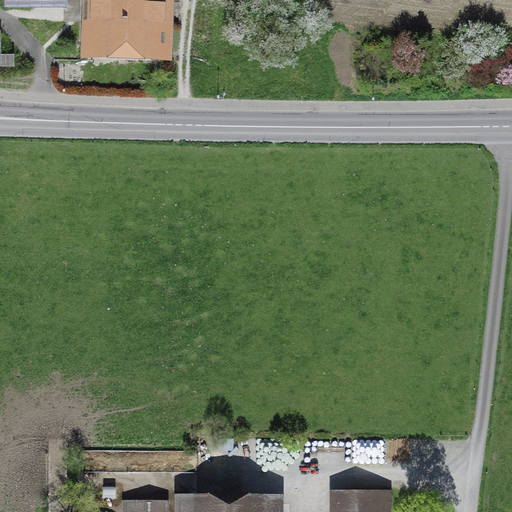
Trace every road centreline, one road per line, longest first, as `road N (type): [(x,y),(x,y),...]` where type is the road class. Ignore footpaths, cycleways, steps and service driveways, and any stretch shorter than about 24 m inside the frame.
road 1 (secondary): [(511,126),(0,116)]
road 2 (track): [(469,511),(511,126)]
road 3 (track): [(191,0),(183,125)]
